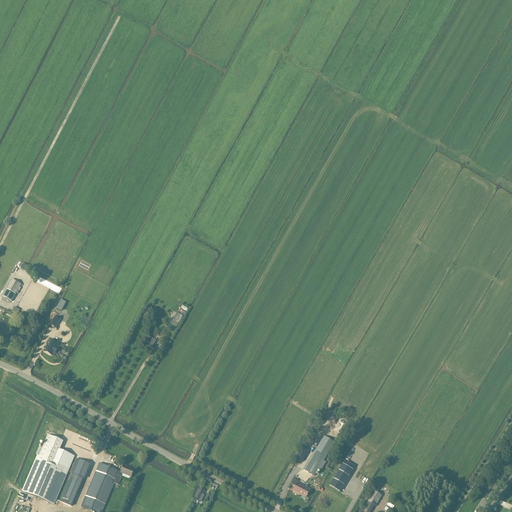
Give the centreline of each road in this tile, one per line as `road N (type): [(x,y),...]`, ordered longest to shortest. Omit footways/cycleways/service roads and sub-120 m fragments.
road 1 (unclassified): [(278,511),(0,365)]
road 2 (track): [(89,511),(80,506),(112,425),(173,312)]
